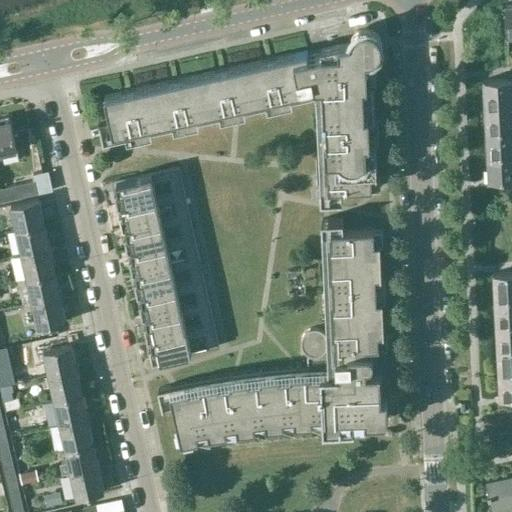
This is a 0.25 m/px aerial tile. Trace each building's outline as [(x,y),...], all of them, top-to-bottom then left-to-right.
[(374,114),(374,97),(372,71),(372,56),(382,45),(378,32),(377,31),(362,27),(361,27),(349,39),(320,45),(319,47),(320,48),(307,51),(307,48),(292,52),(269,57),(245,62),(222,67),(198,72),(175,78),(151,83),(128,88),(103,94),(109,119),(99,122),(103,141),(114,139),(138,134),(162,128),(173,126),(173,128),(186,125),(209,120),(233,115),(249,111),(256,110),(279,104),(303,99),(316,96),(316,99),(317,129),(319,158),(320,199),(323,198),(327,198),(342,198),(341,187),(372,185),(371,172),(377,172),(376,156),(375,138),(370,138),(369,127),(369,115),(374,114)] [(511,96),(511,91),(511,78),(483,80),(483,92),(484,105),(485,117),(485,129),(486,142),(486,154),(487,166),(487,167),(488,179),(502,178),(511,177),(511,96)] [(0,153),(17,150),(9,116),(0,118),(0,153)] [(169,179),(172,192),(184,190),(179,169),(178,165),(116,179),(118,189),(114,189),(117,205),(121,204),(157,196),(154,182),(169,179)] [(34,180),(0,187),(0,188),(3,200),(37,193),(34,180)] [(177,215),(189,212),(184,192),(184,190),(172,192),(157,196),(121,204),(123,211),(119,212),(122,227),(126,226),(162,218),(159,204),(174,201),(177,215)] [(11,204),(16,229),(43,223),(38,198),(11,204)] [(177,215),(162,218),(126,226),(128,233),(124,234),(127,249),(131,248),(167,240),(164,226),(179,223),(182,237),(194,234),(189,214),(189,212),(177,215)] [(269,368),(238,372),(208,376),(175,383),(158,387),(162,406),(173,404),(181,441),(199,437),(197,430),(208,428),(209,435),(218,433),(227,432),(226,425),(236,423),(237,430),(246,429),(255,428),(254,421),(265,420),(266,426),(275,425),(284,424),(283,418),(294,417),(294,423),(304,423),(313,422),(312,416),(323,415),(323,426),(332,426),(368,424),(368,419),(388,418),(387,395),(381,395),(380,373),(379,344),(378,331),(384,330),(383,314),(383,297),(377,297),(376,285),(376,273),(381,273),(381,255),(380,239),(374,239),(374,226),(343,228),(343,217),(328,217),(323,218),(321,218),(323,258),(324,274),(325,287),(326,317),(327,332),(325,332),(312,326),(301,336),(302,346),(307,351),(308,365),(300,365),(269,368)] [(16,229),(22,253),(49,247),(43,223),(16,229)] [(167,240),(131,248),(133,255),(129,256),(132,271),(136,271),(172,263),(169,249),(184,245),(187,259),(199,257),(197,248),(194,236),(194,234),(182,237),(167,240)] [(49,247),(22,253),(27,277),(54,271),(49,247)] [(137,294),(141,293),(177,285),(174,271),(189,268),(192,281),(204,279),(199,258),(199,257),(187,259),(172,263),(136,271),(138,278),(134,278),(137,294)] [(60,295),(54,271),(27,277),(33,301),(60,295)] [(493,285),(494,298),(494,310),(495,323),(495,335),(496,347),(497,360),(497,371),(498,384),(499,397),(511,395),(511,271),(504,272),(492,273),(493,285)] [(177,285),(141,293),(143,300),(139,301),(142,316),(146,315),(182,307),(179,293),(194,290),(197,304),(209,301),(204,281),(204,279),(192,281),(177,285)] [(65,319),(60,295),(33,301),(38,326),(65,319)] [(199,312),(202,326),(214,323),(209,303),(209,301),(197,304),(182,307),(146,315),(148,322),(144,323),(147,338),(151,337),(187,329),(184,316),(199,312)] [(219,345),(214,323),(202,326),(187,329),(151,337),(153,344),(149,345),(152,360),(191,351),(188,338),(203,334),(206,348),(219,345)] [(44,349),(49,374),(77,368),(71,343),(44,349)] [(49,374),(55,398),(82,392),(77,368),(49,374)] [(12,385),(0,387),(5,409),(19,407),(17,398),(13,399),(11,391),(13,391),(12,385)] [(55,398),(60,423),(87,416),(82,392),(55,398)] [(60,423),(66,447),(93,441),(87,416),(60,423)] [(0,431),(0,443),(9,442),(6,430),(0,431)] [(93,441),(66,447),(71,471),(98,465),(93,441)] [(12,454),(9,442),(0,443),(0,454),(0,457),(12,454)] [(0,457),(3,469),(15,466),(12,454),(0,457)] [(104,490),(98,465),(71,471),(77,496),(104,490)] [(3,469),(6,481),(18,478),(15,466),(3,469)] [(36,469),(20,472),(22,482),(38,479),(36,469)] [(493,511),(511,507),(511,474),(486,479),(493,511)] [(6,481),(9,493),(20,490),(18,478),(6,481)] [(12,505),(23,502),(20,490),(9,493),(12,505)] [(12,505),(13,511),(25,511),(23,502),(12,505)]
